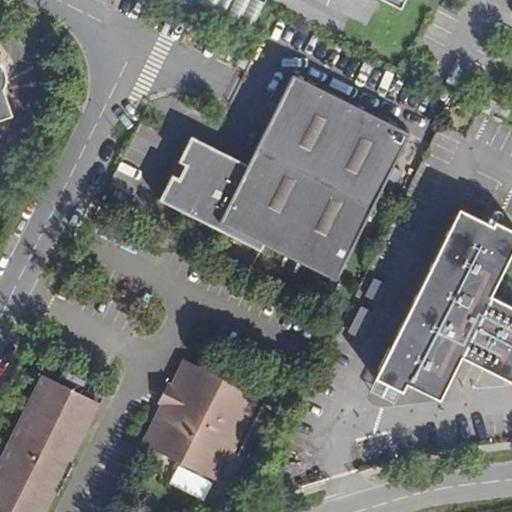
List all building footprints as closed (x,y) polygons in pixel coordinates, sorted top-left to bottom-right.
[(261,2),(256,0),(230,0),(221,19),(247,30),(261,2)] [(381,0),(404,11),(410,0),(381,0)] [(0,125),(19,119),(10,94),(15,82),(15,75),(9,64),(0,61),(0,125)] [(290,72),(244,162),(240,169),(226,162),(228,155),(188,136),(158,196),(259,247),(263,241),(335,276),(408,130),(290,72)] [(240,169),(244,162),(228,155),(226,162),(240,169)] [(494,225),(460,209),(377,376),(403,390),(407,382),(440,399),(462,356),(511,380),(511,306),(491,295),(511,252),(511,229),(496,221),(494,225)] [(216,478),(258,396),(185,359),(172,386),(167,383),(159,401),(164,403),(145,442),(216,478)] [(56,375),(78,386),(82,378),(60,367),(56,375)] [(56,375),(42,368),(0,452),(0,511),(43,511),(100,397),(85,390),(78,386),(56,375)] [(82,378),(78,386),(85,390),(89,382),(82,378)] [(254,421),(261,424),(269,408),(262,405),(254,421)] [(246,438),(253,441),(261,424),(254,421),(246,438)] [(245,456),(253,441),(246,438),(239,453),(245,456)] [(205,500),(214,483),(181,467),(173,483),(205,500)]
